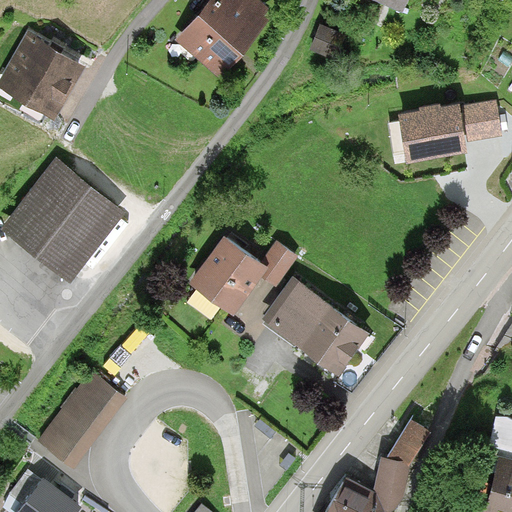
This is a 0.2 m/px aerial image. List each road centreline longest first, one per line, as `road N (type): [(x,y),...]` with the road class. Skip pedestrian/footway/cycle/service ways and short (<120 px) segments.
road 1 (residential): [(310,0),(278,65),(0,419)]
road 2 (tertiary): [(490,271),(297,511)]
road 3 (residential): [(490,271),(499,297),(409,511)]
